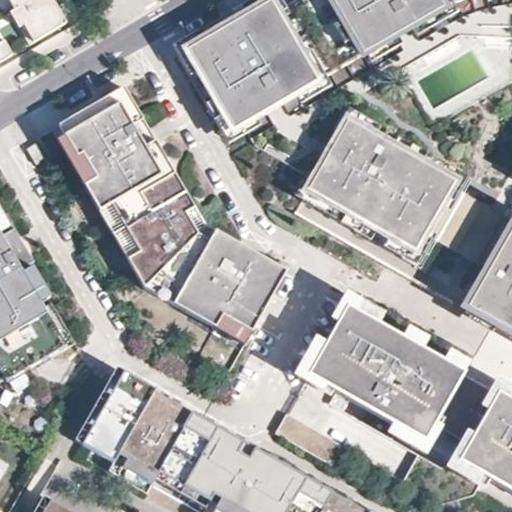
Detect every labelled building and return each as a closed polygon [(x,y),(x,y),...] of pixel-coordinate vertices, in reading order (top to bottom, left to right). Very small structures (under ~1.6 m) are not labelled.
[(19,7),(14,0),(0,0),(0,1),(7,14),(11,12),(14,10),(19,7)] [(63,25),(48,0),(31,0),(19,7),(14,10),(33,42),(48,33),(63,25)] [(53,0),(48,0),(63,25),(67,23),(53,0)] [(204,59),(304,0),(281,0),(197,48),(204,59)] [(511,0),(304,0),(204,59),(241,122),(264,109),(263,108),(280,98),(329,70),(345,60),(377,41),(393,32),(409,23),(426,13),(442,4),(449,0),(511,0)] [(457,0),(449,0),(442,4),(447,13),(460,6),(457,0)] [(430,22),(447,13),(442,4),(426,13),(430,22)] [(30,44),(33,42),(14,10),(11,12),(30,44)] [(414,31),(430,22),(426,13),(409,23),(414,31)] [(414,31),(409,23),(393,32),(398,41),(414,31)] [(382,50),(398,41),(393,32),(377,41),(382,50)] [(366,59),(382,50),(377,41),(361,51),(366,59)] [(0,67),(15,59),(6,44),(0,48),(0,67)] [(350,69),(366,59),(361,51),(345,60),(350,69)] [(350,69),(345,60),(329,70),(334,78),(350,69)] [(334,78),(329,70),(313,79),(318,88),(334,78)] [(301,97),(318,88),(313,79),(296,89),(301,97)] [(77,147),(82,155),(97,181),(91,184),(92,184),(106,209),(112,207),(125,229),(139,254),(127,261),(143,289),(244,346),(286,273),(205,227),(124,88),(58,126),(66,140),(72,150),(77,147)] [(285,107),(301,97),(296,89),(280,98),(285,107)] [(280,98),(263,108),(264,109),(269,117),(285,107),(280,98)] [(245,130),(269,117),(264,109),(241,122),(245,130)] [(377,139),(383,129),(358,115),(352,125),(377,139)] [(466,196),(469,192),(408,157),(377,139),(352,125),(350,124),(304,203),(423,271),(439,244),(466,196)] [(59,144),(70,162),(72,150),(66,140),(59,144)] [(46,160),(36,144),(27,150),(36,166),(46,160)] [(72,150),(70,162),(82,155),(77,147),(72,150)] [(469,192),(474,182),(414,147),(408,157),(469,192)] [(70,162),(85,188),(92,184),(91,184),(97,181),(82,155),(70,162)] [(490,273),(511,235),(511,221),(466,196),(439,244),(490,273)] [(113,236),(125,229),(112,207),(100,213),(113,236)] [(0,231),(9,227),(0,211),(0,231)] [(0,371),(60,337),(40,304),(21,271),(20,269),(12,274),(0,254),(0,246),(18,236),(14,229),(1,236),(0,233),(0,371)] [(113,236),(127,261),(139,254),(125,229),(113,236)] [(467,314),(511,339),(511,235),(490,273),(488,278),(476,298),(467,314)] [(18,236),(0,246),(0,254),(12,274),(20,269),(34,261),(18,236)] [(50,298),(30,265),(21,271),(40,304),(50,298)] [(476,298),(488,278),(478,272),(466,292),(476,298)] [(347,308),(308,376),(336,392),(375,324),(347,308)] [(375,324),(336,392),(424,442),(434,424),(463,374),(375,324)] [(0,372),(7,384),(67,349),(60,337),(0,371),(0,372)] [(511,402),(463,374),(434,424),(468,443),(489,407),(511,419),(511,402)] [(360,511),(122,376),(83,445),(114,463),(122,468),(152,485),(159,473),(209,501),(202,511),(360,511)] [(468,443),(458,462),(511,492),(511,419),(489,407),(468,443)] [(114,463),(109,472),(117,477),(122,468),(114,463)] [(43,497),(34,511),(44,511),(51,501),(43,497)] [(69,511),(51,501),(44,511),(69,511)]
